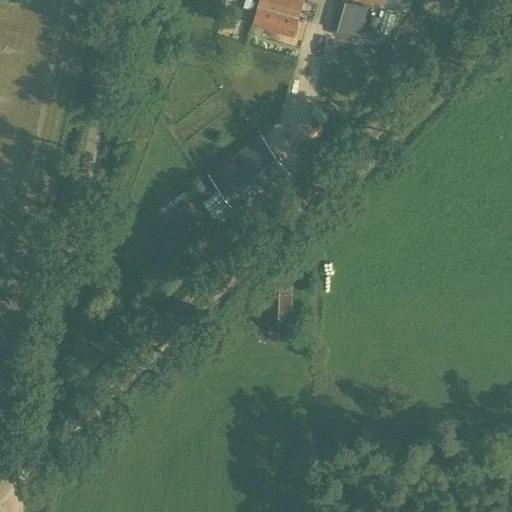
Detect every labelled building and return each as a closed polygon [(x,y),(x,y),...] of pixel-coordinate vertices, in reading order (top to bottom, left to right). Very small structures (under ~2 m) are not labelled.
[(259,0),(253,23),(293,34),(302,0),(259,0)] [(367,6),(346,0),(339,0),(332,27),(359,35),(367,6)] [(364,0),(398,9),(400,0),(364,0)] [(258,136),(209,174),(242,215),(291,177),(258,136)] [(293,282),(291,282),(291,267),(276,267),(275,282),(255,283),(254,321),(292,324),(293,282)]
